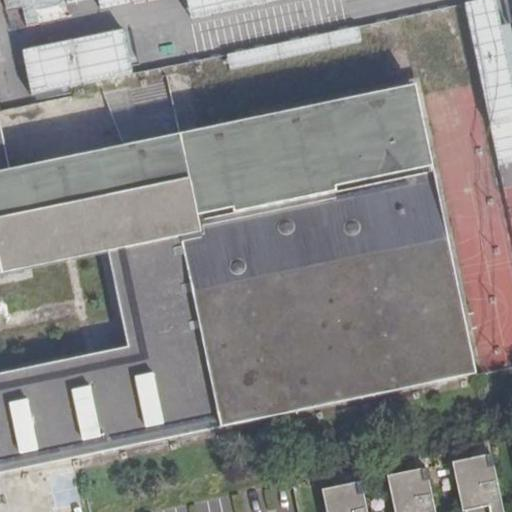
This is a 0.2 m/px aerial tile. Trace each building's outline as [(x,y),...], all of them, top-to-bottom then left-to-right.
[(0,0),(0,4),(1,11),(20,7),(24,26),(158,0),(0,0)] [(184,0),(188,16),(267,0),(184,0)] [(511,88),(492,0),(465,0),(458,2),(495,170),(511,165),(511,88)] [(119,26),(18,46),(27,94),(129,74),(119,26)] [(431,166),(413,83),(176,132),(0,169),(0,473),(94,454),(207,431),(167,239),(196,233),(193,216),(431,166)] [(204,238),(179,243),(217,429),(475,376),(434,179),(201,227),(204,238)] [(495,511),(484,457),(448,465),(457,510),(480,505),(481,511),(495,511)] [(426,511),(418,471),(382,479),(389,511),(426,511)] [(358,511),(353,485),(317,493),(320,511),(358,511)]
